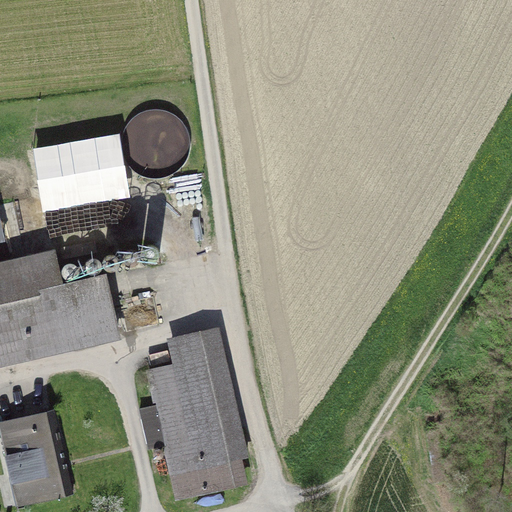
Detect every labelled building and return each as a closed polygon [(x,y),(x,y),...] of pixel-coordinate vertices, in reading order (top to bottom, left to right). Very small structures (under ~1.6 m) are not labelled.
[(187,160),(190,149),(190,138),(186,128),(179,120),(169,114),(158,112),(147,113),(137,118),(129,125),(124,136),(123,147),(125,158),(131,168),(140,175),(150,179),(161,179),(172,176),(181,169),(187,160)] [(118,136),(35,150),(46,210),(128,196),(118,136)] [(53,254),(0,265),(0,344),(24,339),(28,354),(117,334),(112,315),(113,315),(104,274),(60,284),(53,254)] [(201,336),(171,342),(177,367),(149,374),(177,496),(235,483),(229,457),(246,453),(241,428),(223,432),(201,336)] [(30,415),(0,421),(0,426),(11,473),(20,471),(27,504),(72,493),(56,422),(33,427),(30,415)]
